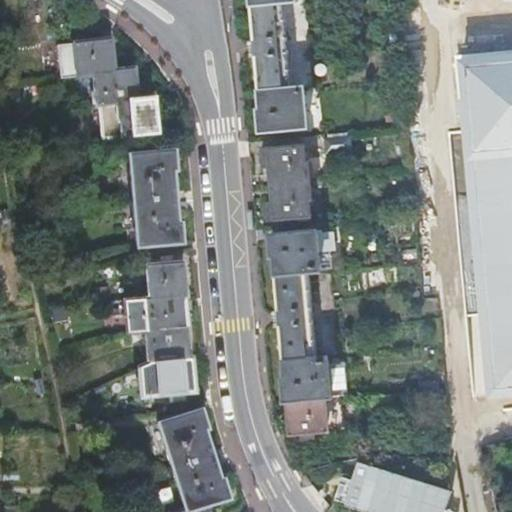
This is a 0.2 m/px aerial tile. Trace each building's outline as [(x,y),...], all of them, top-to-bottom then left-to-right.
[(294,0),(251,0),(254,17),(251,17),(257,80),(259,80),(263,111),(260,112),(261,132),(306,128),(303,90),(291,90),(282,2),(295,1),(294,0)] [(77,78),(92,76),(114,73),(109,41),(73,46),(77,78)] [(511,49),(458,55),(465,132),(449,133),(465,315),(482,314),(489,394),(511,391),(511,49)] [(92,76),(96,107),(115,104),(136,102),(133,71),(130,72),(114,73),(92,76)] [(136,102),(115,104),(117,122),(120,123),(121,138),(163,133),(161,120),(153,121),(151,100),(136,102)] [(349,138),(324,140),(326,153),(350,151),(349,138)] [(271,166),(272,186),(309,183),(307,164),(304,164),(303,148),(262,152),(263,166),(271,166)] [(128,159),(132,204),(173,200),(170,173),(173,173),(172,155),(128,159)] [(309,183),(272,186),(274,205),(267,205),(269,221),(310,216),(308,200),(311,200),(309,183)] [(173,200),(132,204),(137,249),(181,246),(179,229),(176,227),(173,200)] [(286,399),(331,396),(329,361),(316,361),(308,272),(321,271),(317,234),(271,238),(273,257),(276,256),(279,288),(276,288),(281,351),(284,351),(287,382),(284,383),(286,399)] [(150,301),(186,298),(182,266),(148,269),(150,301)] [(128,335),(137,334),(146,332),(185,329),(183,300),(186,300),(186,298),(150,301),(143,302),(125,303),(128,335)] [(146,332),(137,334),(146,334),(149,365),(156,366),(159,397),(192,394),(190,360),(187,359),(185,329),(146,332)] [(332,398),(331,396),(286,399),(287,401),(289,401),(292,433),(302,432),(303,440),(315,439),(314,431),(327,430),(324,399),(332,398)] [(157,425),(171,468),(210,457),(202,432),(205,431),(199,412),(157,425)] [(184,511),(206,505),(226,499),(221,481),(218,481),(210,457),(171,468),(184,511)]
